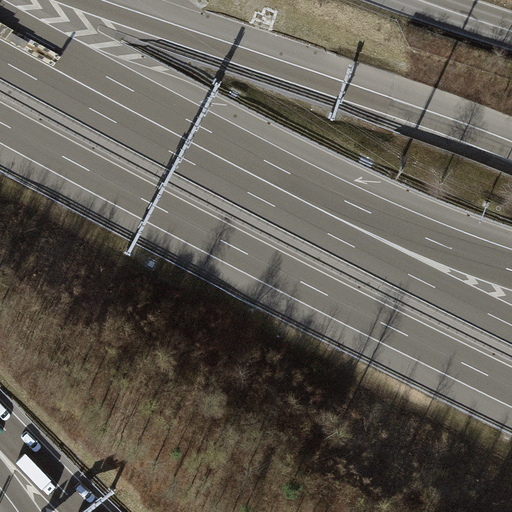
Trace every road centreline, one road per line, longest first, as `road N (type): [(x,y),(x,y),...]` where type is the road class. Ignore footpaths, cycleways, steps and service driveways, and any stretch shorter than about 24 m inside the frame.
road 1 (motorway): [(511,324),(0,58)]
road 2 (motorway): [(0,121),(511,386)]
road 3 (motorway): [(511,269),(361,208),(0,17)]
road 4 (motorway): [(511,151),(78,0)]
road 5 (motorway): [(0,423),(85,511)]
